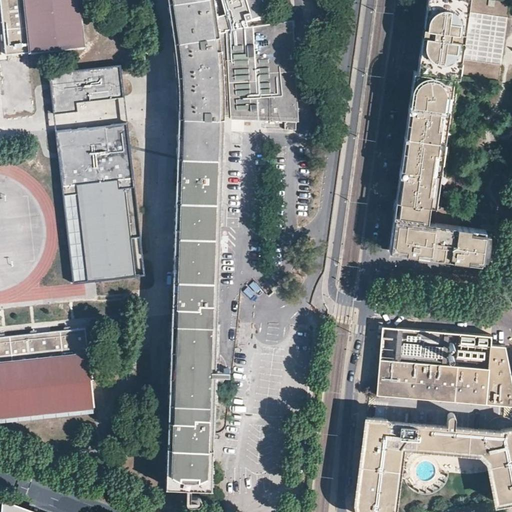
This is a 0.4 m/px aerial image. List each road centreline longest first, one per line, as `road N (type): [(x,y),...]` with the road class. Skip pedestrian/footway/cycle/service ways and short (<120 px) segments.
road 1 (residential): [(369,0),(331,283),(341,298),(364,302)]
road 2 (residential): [(364,302),(400,0)]
road 3 (residential): [(341,511),(364,302)]
road 4 (residential): [(364,302),(511,317)]
